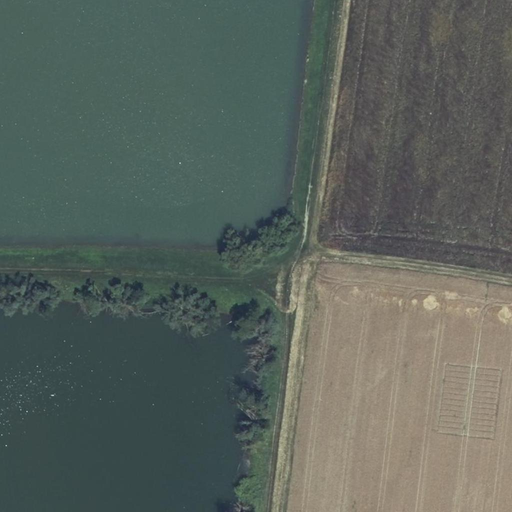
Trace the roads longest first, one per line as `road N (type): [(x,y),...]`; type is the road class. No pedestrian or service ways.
road 1 (track): [(334,0),(259,511)]
road 2 (track): [(294,285),(0,269)]
road 3 (track): [(511,279),(299,251)]
